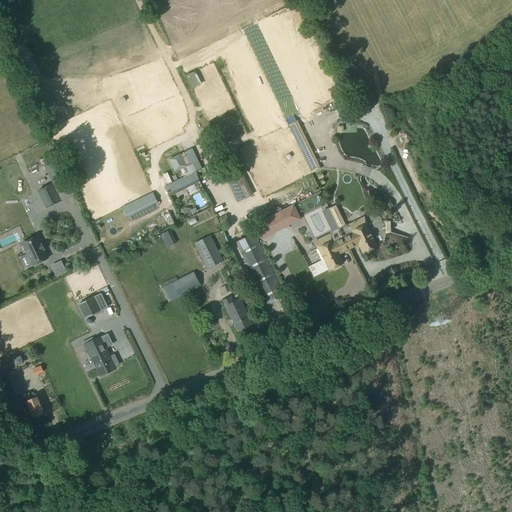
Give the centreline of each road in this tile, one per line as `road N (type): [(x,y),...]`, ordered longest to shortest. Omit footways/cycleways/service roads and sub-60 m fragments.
road 1 (unclassified): [(0,465),(511,254)]
road 2 (track): [(396,298),(442,511)]
road 3 (unknown): [(168,393),(76,204)]
road 4 (unknown): [(425,247),(391,187),(332,158),(312,128)]
